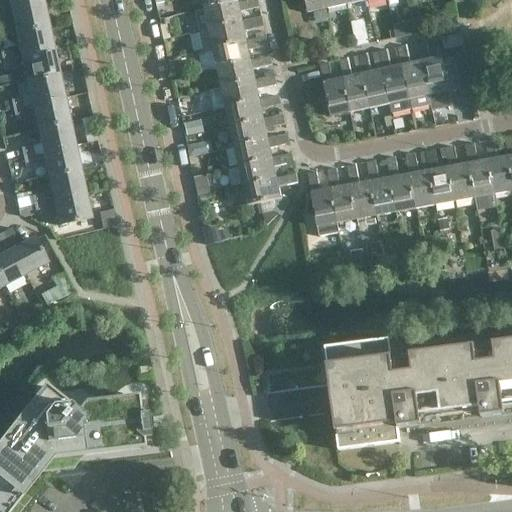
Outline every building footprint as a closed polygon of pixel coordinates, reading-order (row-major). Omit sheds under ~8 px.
[(0,13),(2,13),(10,11),(42,4),(40,0),(7,0),(8,2),(0,3),(0,13)] [(201,0),(204,11),(237,4),(235,0),(201,0)] [(208,31),(241,23),(239,12),(259,8),(258,0),(237,5),(237,4),(204,11),(208,31)] [(328,10),(325,0),(305,0),(308,15),(328,10)] [(346,0),(325,0),(328,10),(347,6),(346,0)] [(47,28),(42,4),(10,11),(15,35),(47,28)] [(212,51),(246,43),(243,32),(264,27),(262,19),(241,24),(241,23),(208,31),(198,33),(202,53),(212,51)] [(416,35),(413,21),(392,26),(396,40),(416,35)] [(52,52),(47,28),(15,35),(21,59),(52,52)] [(334,38),(336,49),(345,47),(343,36),(334,38)] [(442,40),(445,52),(463,47),(461,36),(442,40)] [(217,70),(250,63),(247,52),(268,47),(266,39),(246,43),(212,51),(213,51),(217,70)] [(422,63),(431,106),(432,111),(452,106),(442,59),(430,61),(426,43),(418,45),(422,63)] [(431,106),(422,63),(411,65),(407,48),(398,50),(402,67),(412,110),(431,106)] [(0,62),(0,64),(12,61),(10,52),(0,54),(0,62)] [(52,52),(21,59),(26,83),(57,76),(52,52)] [(412,110),(402,67),(391,70),(387,52),(379,54),(383,71),(390,105),(392,115),(412,110)] [(390,105),(383,71),(372,74),(368,56),(359,58),(363,76),(370,109),(390,105)] [(221,89),(254,82),(252,71),(272,66),(270,58),(250,63),(217,70),(221,89)] [(370,109),(363,76),(353,78),(349,60),(340,62),(344,80),(343,80),(351,114),(370,109)] [(12,61),(0,64),(2,73),(15,70),(12,61)] [(351,114),(343,80),(332,83),(328,65),(319,67),(331,118),(351,114)] [(63,100),(57,76),(26,83),(31,107),(63,100)] [(226,109),(259,101),(256,90),(277,86),(275,77),(254,82),(221,89),(226,109)] [(188,107),(185,97),(177,99),(179,109),(188,107)] [(230,128),(263,121),(260,110),(281,105),(279,97),(259,102),(259,101),(226,109),(230,128)] [(11,112),(23,109),(21,100),(9,102),(11,112)] [(68,124),(63,100),(31,107),(36,131),(68,124)] [(23,109),(11,112),(13,121),(26,119),(23,109)] [(234,148),(267,140),(265,129),(285,125),(283,117),(263,121),(230,128),(234,148)] [(200,134),(198,121),(182,125),(184,137),(200,134)] [(402,121),(394,122),(396,131),(404,129),(402,121)] [(73,148),(68,124),(36,131),(42,155),(73,148)] [(238,167),(272,160),(269,149),(289,145),(287,136),(267,141),(267,140),(234,148),(238,167)] [(511,181),(508,161),(508,158),(497,159),(494,141),(485,143),(488,161),(494,196),(511,192),(511,181)] [(494,196),(488,161),(477,164),(473,145),(465,146),(468,166),(474,199),(494,196)] [(22,159),(34,157),(32,147),(19,149),(22,159)] [(73,148),(42,155),(47,179),(79,172),(73,148)] [(474,199),(468,166),(457,168),(454,148),(445,150),(449,169),(455,203),(474,199)] [(455,203),(449,169),(438,171),(434,152),(425,153),(429,173),(435,206),(455,203)] [(418,175),(415,155),(406,157),(410,176),(411,182),(416,210),(435,206),(429,173),(418,175)] [(243,187),(276,180),(274,168),(293,164),(291,156),(272,160),(238,167),(243,187)] [(34,157),(22,159),(24,168),(36,165),(34,157)] [(416,210),(411,182),(410,176),(399,178),(396,159),(387,161),(390,180),(396,213),(416,210)] [(366,164),(370,184),(376,217),(396,213),(390,180),(379,182),(376,162),(366,164)] [(203,171),(201,163),(191,165),(193,173),(203,171)] [(376,217),(370,184),(359,185),(356,166),(347,168),(351,187),(357,221),(376,217)] [(357,221),(351,187),(340,189),(336,170),(327,171),(331,191),(330,191),(337,224),(357,221)] [(84,196),(79,172),(47,179),(52,203),(84,196)] [(337,224),(330,191),(319,193),(316,173),(307,175),(317,228),(337,224)] [(289,202),(280,197),(278,188),(297,184),(295,175),(276,180),(243,187),(247,207),(274,201),(275,205),(271,211),(280,217),(289,202)] [(195,200),(208,197),(205,178),(191,181),(195,200)] [(33,207),(45,204),(43,195),(31,197),(33,207)] [(84,196),(52,203),(58,227),(89,221),(84,196)] [(45,204),(33,207),(35,216),(47,214),(45,204)] [(2,234),(7,244),(16,239),(11,230),(2,234)] [(11,252),(11,251),(7,244),(2,234),(0,235),(0,251),(2,256),(0,257),(0,281),(3,287),(24,276),(11,252)] [(33,240),(11,252),(24,276),(46,264),(33,240)] [(67,281),(56,287),(61,298),(73,292),(67,281)] [(57,293),(42,301),(47,310),(62,302),(57,293)] [(325,348),(338,451),(400,443),(398,429),(422,426),(421,421),(437,414),(448,413),(449,418),(481,414),(481,418),(505,415),(505,411),(511,409),(511,341),(392,358),(389,340),(325,348)] [(22,413),(0,440),(0,511),(9,511),(43,470),(59,467),(64,461),(64,458),(142,449),(141,441),(148,440),(146,415),(138,416),(136,397),(83,404),(75,413),(42,387),(32,400),(22,413)]
